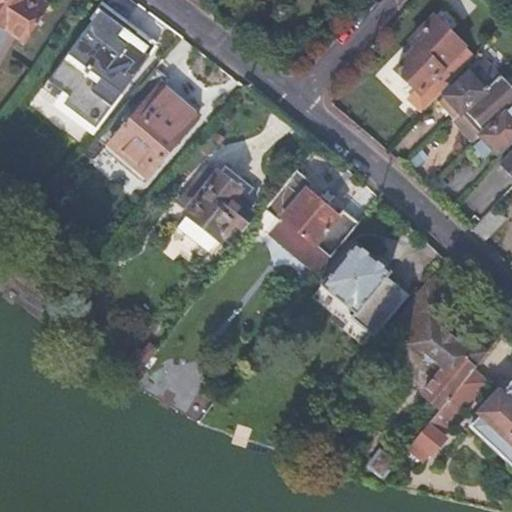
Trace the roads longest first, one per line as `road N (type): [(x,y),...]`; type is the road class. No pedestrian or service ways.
road 1 (residential): [(511,299),(297,99)]
road 2 (residential): [(297,99),(167,0)]
road 3 (residential): [(386,0),(297,99)]
